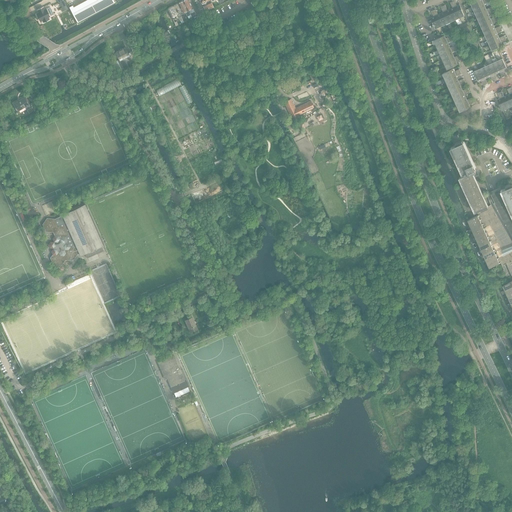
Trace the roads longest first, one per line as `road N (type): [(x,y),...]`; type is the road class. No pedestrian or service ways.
road 1 (secondary): [(342,0),(423,220),(511,407)]
road 2 (secondary): [(511,368),(443,224),(360,0)]
road 3 (unclassified): [(20,391),(53,365),(214,292)]
road 4 (residential): [(511,151),(498,134),(440,114),(406,13)]
road 5 (unknown): [(67,511),(0,375)]
road 6 (tertiary): [(63,511),(0,389)]
